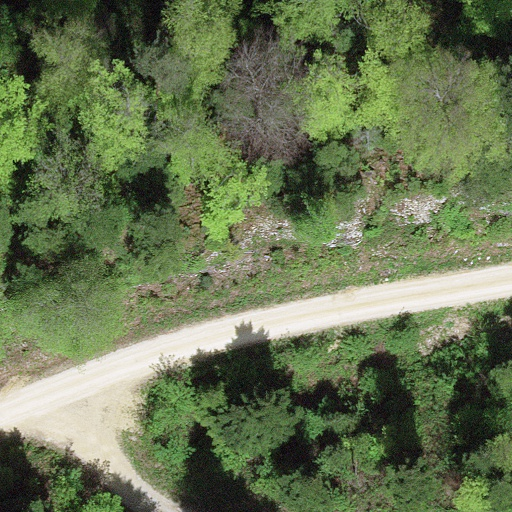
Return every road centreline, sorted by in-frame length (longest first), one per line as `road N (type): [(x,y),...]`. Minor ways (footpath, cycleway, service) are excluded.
road 1 (track): [(511,271),(128,352),(0,403)]
road 2 (track): [(66,377),(125,484),(202,511)]
